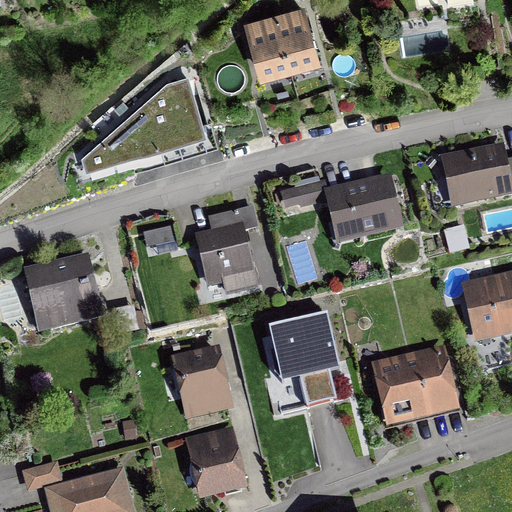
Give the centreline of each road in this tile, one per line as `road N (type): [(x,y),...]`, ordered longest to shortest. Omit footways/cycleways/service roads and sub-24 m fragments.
road 1 (residential): [(0,242),(511,111)]
road 2 (residential): [(511,429),(283,511)]
